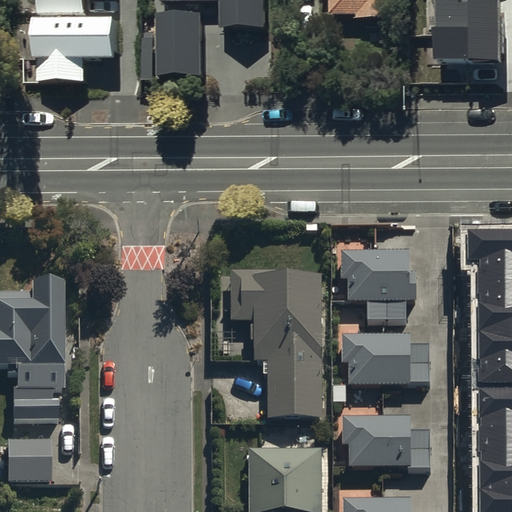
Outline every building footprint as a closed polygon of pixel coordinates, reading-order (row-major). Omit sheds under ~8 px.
[(39,0),(39,13),(85,12),(84,0),(39,0)] [(264,27),(264,0),(159,0),(218,0),(219,28),(264,27)] [(398,26),(397,0),(334,0),(334,22),(365,22),(365,26),(398,26)] [(434,0),(436,66),(500,66),(499,0),(434,0)] [(201,12),(156,12),(156,76),(201,76),(201,12)] [(39,25),(39,82),(85,82),(85,58),(115,58),(115,25),(39,25)] [(511,228),(467,229),(468,259),(477,259),(479,382),(511,381),(511,228)] [(412,260),(343,262),(344,291),(350,291),(351,311),(370,310),(370,330),(408,329),(408,312),(418,312),(417,282),(413,283),(412,260)] [(307,282),(232,280),(231,327),(256,327),(255,367),(271,367),(269,429),(324,430),(326,287),(306,287),(307,282)] [(33,303),(0,302),(0,377),(19,378),(19,398),(65,398),(66,298),(33,297),(33,303)] [(412,346),(344,346),(344,373),(351,373),(351,394),(411,394),(411,393),(431,393),(431,355),(412,355),(412,346)] [(511,511),(511,386),(478,387),(479,511),(511,511)] [(59,409),(13,409),(12,429),(58,430),(59,409)] [(413,428),(345,428),(345,457),(352,457),(351,477),(411,478),(411,480),(432,480),(432,441),(413,441),(413,428)] [(51,447),(9,447),(9,489),(52,489),(51,447)] [(324,511),(324,460),(252,460),(253,511),(324,511)]
